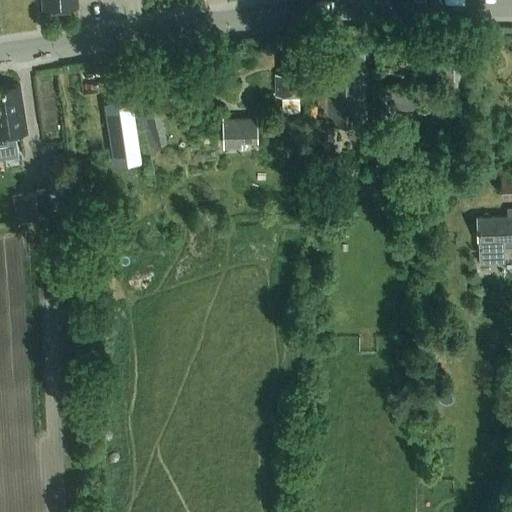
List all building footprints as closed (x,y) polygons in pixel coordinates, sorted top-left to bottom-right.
[(43,0),(45,9),(79,7),(78,0),(43,0)] [(447,33),(446,53),(472,53),(472,33),(447,33)] [(300,112),(299,95),(310,95),(309,45),(282,45),(282,73),(276,74),(276,95),(282,95),(283,113),(300,112)] [(319,92),(319,122),(318,122),(318,170),(336,169),(335,122),(366,121),(364,49),(332,50),(332,64),(327,64),(327,91),(319,92)] [(442,83),(423,83),(424,107),(443,107),(442,83)] [(0,134),(28,130),(21,84),(0,87),(0,134)] [(394,91),(378,92),(379,118),(395,118),(394,91)] [(132,97),(104,102),(114,165),(142,161),(132,97)] [(304,105),(305,119),(317,119),(317,104),(304,105)] [(159,107),(141,112),(149,146),(167,141),(159,107)] [(258,139),(258,115),(222,116),(223,146),(242,145),(242,140),(258,139)] [(22,192),(27,219),(52,215),(48,188),(22,192)] [(504,260),(504,250),(511,249),(511,209),(507,209),(508,216),(477,217),(479,247),(480,261),(504,260)] [(332,316),(342,327),(350,320),(339,309),(332,316)] [(430,339),(430,360),(453,360),(454,340),(430,339)]
